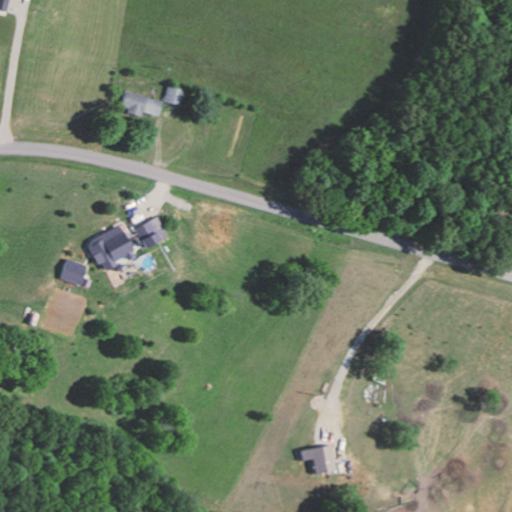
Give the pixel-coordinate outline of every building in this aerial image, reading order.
[(180,104),(183,89),(167,85),(163,100),(180,104)] [(155,116),(159,99),(122,89),(118,107),(155,116)] [(166,235),(157,215),(133,227),(142,246),(166,235)] [(96,264),(101,262),(104,270),(135,255),(121,225),(86,242),(96,264)] [(79,284),(87,264),(66,256),(58,276),(79,284)] [(333,468),(327,442),(297,449),(300,460),(309,457),(313,473),(333,468)]
